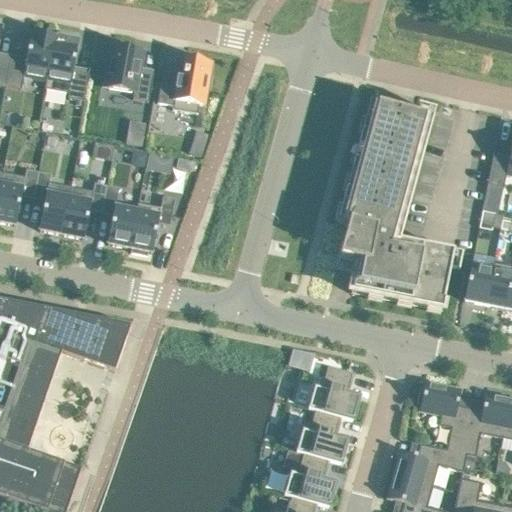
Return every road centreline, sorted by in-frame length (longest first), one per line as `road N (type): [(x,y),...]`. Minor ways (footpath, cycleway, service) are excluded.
road 1 (residential): [(39,0),(308,55)]
road 2 (unclassified): [(238,310),(308,55)]
road 3 (unclassified): [(238,310),(0,264)]
road 4 (residential): [(308,55),(511,100)]
road 5 (residential): [(356,511),(403,342)]
road 6 (residential): [(403,342),(238,310)]
